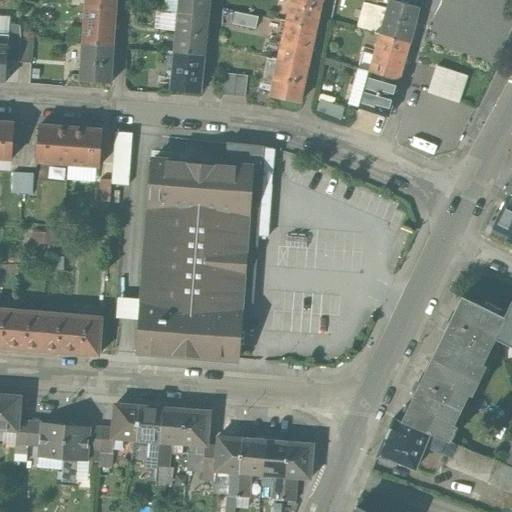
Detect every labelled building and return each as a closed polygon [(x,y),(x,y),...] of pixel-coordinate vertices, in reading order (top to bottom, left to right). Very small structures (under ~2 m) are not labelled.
[(115,0),(85,0),(85,8),(115,9),(115,0)] [(209,0),(178,0),(177,15),(207,18),(209,0)] [(320,0),(289,0),(285,24),(314,31),(320,0)] [(417,0),(390,0),(390,2),(414,9),(417,0)] [(390,2),(389,2),(379,37),(407,45),(417,10),(414,9),(390,2)] [(115,9),(85,8),(82,46),(112,48),(115,9)] [(207,18),(177,15),(174,54),(204,57),(207,18)] [(19,21),(9,21),(10,41),(20,41),(19,21)] [(314,31),(285,24),(277,61),(306,68),(314,31)] [(407,45),(379,37),(368,74),(397,83),(407,45)] [(33,44),(20,43),(18,66),(31,67),(33,44)] [(112,48),(82,46),(79,82),(109,84),(112,48)] [(8,49),(0,48),(0,84),(5,85),(8,49)] [(204,57),(174,54),(170,90),(200,93),(204,57)] [(306,68),(277,61),(276,63),(271,62),(271,64),(266,63),(261,88),(271,90),(269,97),(299,103),(306,68)] [(466,73),(435,65),(427,93),(458,102),(466,73)] [(247,78),(225,74),(221,96),(243,100),(247,78)] [(397,83),(368,74),(359,109),(387,117),(397,83)] [(13,125),(0,124),(0,161),(10,162),(13,125)] [(69,130),(38,127),(35,164),(67,166),(69,130)] [(102,133),(69,130),(67,166),(99,169),(102,133)] [(133,183),(135,131),(117,131),(116,182),(133,183)] [(224,168),(166,163),(166,160),(155,159),(155,162),(152,162),(136,353),(236,360),(246,235),(268,237),(273,155),(253,148),(226,147),(224,168)] [(23,175),(12,174),(11,195),(21,196),(23,175)] [(32,176),(23,175),(21,196),(31,196),(32,176)] [(111,183),(101,182),(99,203),(109,204),(111,183)] [(511,206),(507,204),(495,229),(511,236),(511,206)] [(504,317),(460,296),(431,358),(471,379),(478,364),(480,365),(494,338),(504,317)] [(511,301),(504,317),(494,338),(511,346),(511,301)] [(44,314),(0,310),(0,348),(42,352),(44,314)] [(101,319),(44,314),(42,352),(99,357),(101,319)] [(471,379),(431,358),(399,422),(441,439),(448,425),(451,427),(468,391),(465,390),(471,379)] [(19,397),(0,395),(0,429),(15,431),(16,431),(17,421),(19,397)] [(138,407),(113,405),(111,427),(110,438),(112,439),(136,441),(138,407)] [(161,409),(138,407),(136,441),(148,442),(146,466),(157,467),(161,409)] [(185,411),(161,409),(157,467),(167,468),(169,443),(183,445),(185,411)] [(210,413),(185,411),(183,445),(197,446),(196,453),(205,454),(205,469),(216,470),(218,448),(207,447),(210,413)] [(399,422),(393,420),(377,459),(395,466),(396,463),(420,473),(423,466),(417,464),(423,447),(439,454),(445,441),(441,439),(399,422)] [(27,421),(17,421),(16,431),(15,431),(14,445),(26,445),(27,421)] [(64,424),(27,421),(26,445),(38,446),(37,456),(62,458),(64,424)] [(100,426),(64,424),(62,458),(86,459),(87,449),(99,450),(100,426)] [(111,427),(100,426),(99,450),(111,451),(112,439),(110,438),(111,427)] [(242,440),(219,437),(218,448),(216,470),(216,471),(230,472),(240,473),(242,440)] [(265,441),(242,440),(240,473),(251,474),(262,475),(265,441)] [(288,443),(265,441),(262,475),(274,476),(286,477),(288,443)] [(511,468),(504,465),(445,441),(439,454),(450,458),(446,467),(511,493),(511,468)] [(312,445),(288,443),(286,477),(296,478),(309,479),(312,445)] [(157,467),(146,466),(144,470),(143,483),(155,484),(157,467)] [(216,470),(205,469),(204,481),(215,482),(216,471),(216,470)] [(240,473),(230,472),(228,497),(236,497),(238,497),(240,473)] [(251,474),(240,473),(238,497),(236,497),(235,506),(246,506),(247,498),(249,498),(251,474)] [(286,477),(274,476),(272,500),(284,501),(286,477)] [(296,478),(286,477),(284,501),(294,502),(296,478)]
